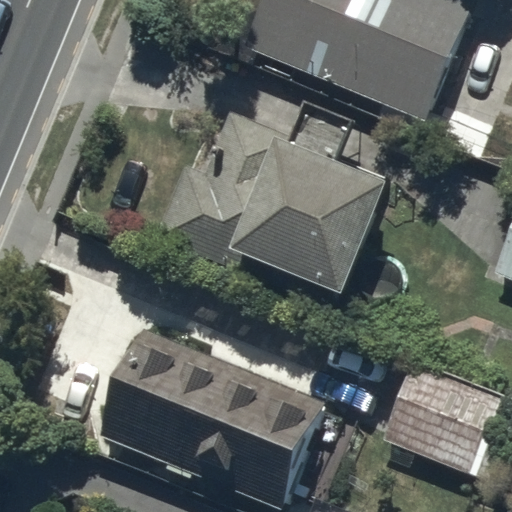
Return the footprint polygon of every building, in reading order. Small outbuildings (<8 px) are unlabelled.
[(482,0),(268,0),(251,46),(433,119),(482,0)] [(228,148),(221,172),(192,163),(160,233),(238,268),(245,244),(350,288),(396,177),(237,111),(224,144),(228,148)] [(511,232),(497,270),(511,275),(511,232)] [(96,430),(287,510),(325,406),(137,326),(96,430)] [(508,396),(417,359),(390,421),(482,459),(508,396)] [(511,511),(511,490),(502,511),(511,511)]
